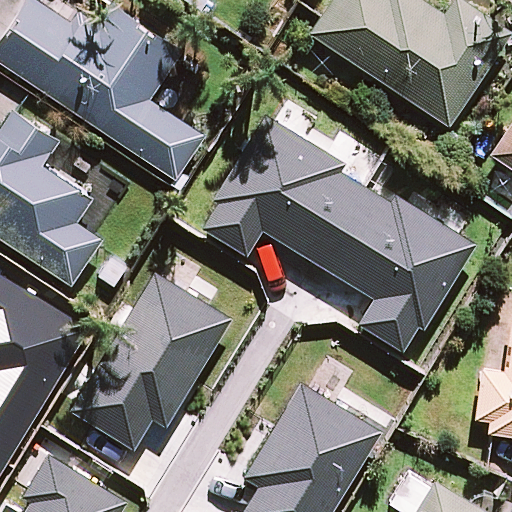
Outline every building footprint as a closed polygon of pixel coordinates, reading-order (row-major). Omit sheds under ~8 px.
[(80,34),(29,0),(25,0),(0,37),(0,63),(173,180),(202,136),(146,98),(176,53),(101,3),(80,34)] [(465,32),(417,0),(330,0),(308,33),(413,104),(398,127),(427,146),(496,43),(470,25),(465,32)] [(0,125),(0,238),(69,284),(98,240),(74,223),(90,199),(41,166),(57,142),(10,111),(0,125)] [(445,219),(233,112),(174,226),(386,345),(445,219)] [(511,114),(486,153),(511,170),(511,114)] [(223,288),(119,237),(0,370),(0,380),(99,441),(223,288)] [(0,368),(47,303),(0,269),(0,368)] [(477,368),(468,429),(511,434),(511,317),(498,315),(491,370),(477,368)] [(285,511),(372,377),(254,338),(181,486),(207,511),(285,511)] [(0,511),(115,511),(136,494),(12,429),(0,451),(0,511)] [(378,511),(477,511),(480,509),(408,464),(384,503),(378,511)]
